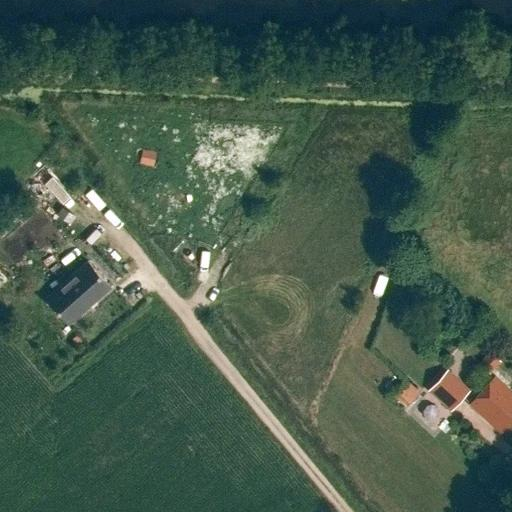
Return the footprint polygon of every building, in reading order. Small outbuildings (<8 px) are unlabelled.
[(42,202),(21,216),(49,258),(70,244),(42,202)] [(0,213),(0,234),(10,227),(0,213)] [(64,283),(46,299),(47,301),(68,325),(111,289),(88,263),(64,283)] [(488,351),(477,365),(489,374),(500,361),(488,351)] [(449,411),(463,398),(441,377),(427,390),(449,411)] [(511,393),(494,377),(470,404),(501,432),(507,425),(511,429),(511,427),(511,393)] [(419,393),(405,380),(393,393),(407,406),(419,393)]
